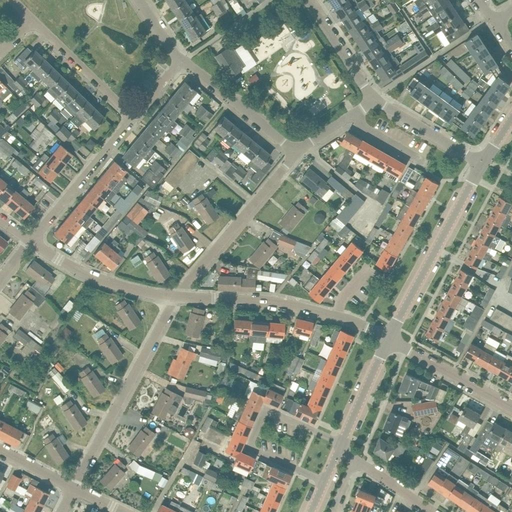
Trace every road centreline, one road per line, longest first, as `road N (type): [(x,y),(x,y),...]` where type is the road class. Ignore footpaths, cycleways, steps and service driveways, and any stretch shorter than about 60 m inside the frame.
road 1 (residential): [(388,337),(286,303),(176,297)]
road 2 (residential): [(72,487),(176,297)]
road 3 (residential): [(324,481),(248,447),(266,410),(340,445)]
road 4 (residential): [(388,337),(482,163)]
road 5 (residential): [(176,297),(292,153)]
road 6 (residential): [(32,241),(133,117)]
road 7 (residential): [(176,297),(122,286),(32,241)]
road 8 (residential): [(292,153),(182,58)]
road 9 (residential): [(511,406),(388,337)]
road 10 (residential): [(133,117),(34,22)]
road 11 (residential): [(482,163),(372,98)]
